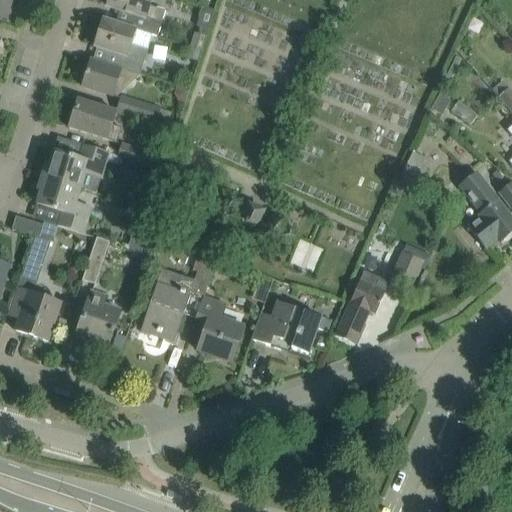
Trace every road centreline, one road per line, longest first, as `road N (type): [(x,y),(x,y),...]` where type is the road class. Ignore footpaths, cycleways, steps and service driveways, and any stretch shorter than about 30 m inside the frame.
road 1 (unclassified): [(173,437),(351,375),(465,350)]
road 2 (residential): [(173,437),(154,411),(0,358)]
road 3 (unclassified): [(0,421),(107,450),(173,437)]
road 4 (residential): [(14,167),(68,0)]
road 5 (primary): [(124,511),(0,468)]
